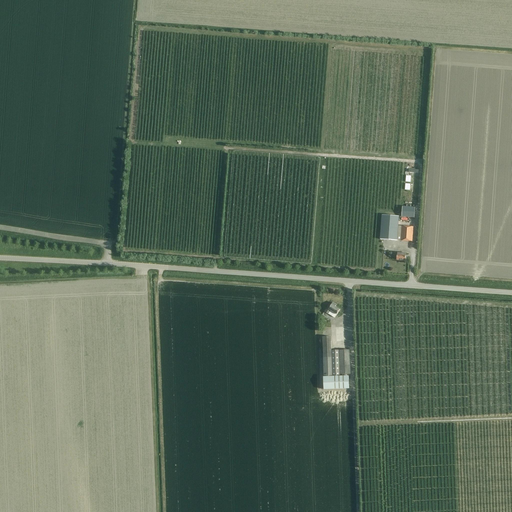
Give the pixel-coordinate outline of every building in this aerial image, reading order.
[(382,173),(381,195),(394,195),(395,174),(382,173)] [(407,207),(403,207),(402,217),(414,218),(414,208),(410,208),(410,205),(407,205),(407,207)] [(399,217),(382,216),(380,240),(397,241),(397,240),(401,240),(401,241),(412,241),(413,227),(398,226),(399,217)] [(406,253),(397,252),(397,260),(406,261),(406,253)] [(328,310),(327,312),(335,318),(341,310),(337,307),(338,305),(335,303),(333,306),(331,304),(328,309),(328,310)] [(324,337),(325,376),(324,377),(324,388),(349,388),(349,376),(341,376),(341,374),(351,374),(350,350),(332,350),(332,337),(324,337)]
